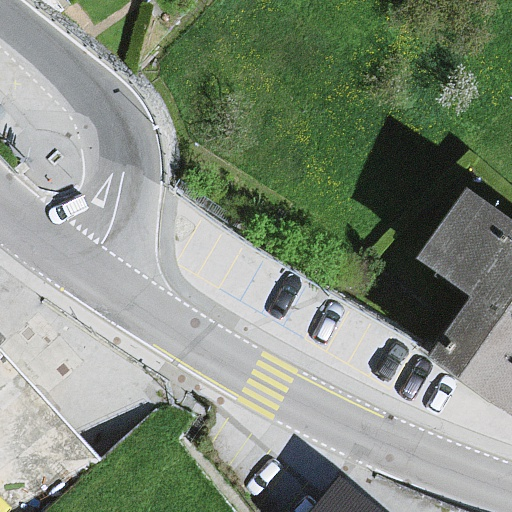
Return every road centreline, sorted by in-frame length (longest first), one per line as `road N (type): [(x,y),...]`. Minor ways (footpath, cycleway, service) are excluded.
road 1 (secondary): [(82,269),(245,374),(364,438),(511,495)]
road 2 (tertiary): [(0,14),(83,81),(122,144),(117,199),(82,269)]
